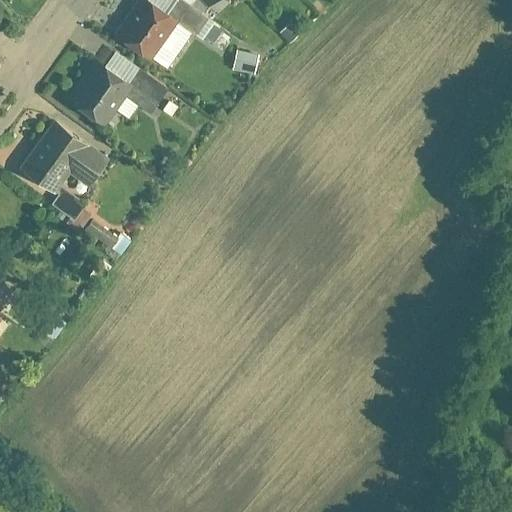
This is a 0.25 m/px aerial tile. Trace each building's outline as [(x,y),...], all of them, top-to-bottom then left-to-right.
[(134,0),(114,29),(153,57),(180,18),(169,11),(153,0),(134,0)] [(186,0),(176,0),(169,11),(180,18),(198,31),(209,16),(186,0)] [(253,72),(258,52),(236,46),(231,66),(253,72)] [(133,82),(97,56),(69,96),(105,122),(126,92),(133,82)] [(133,82),(126,92),(153,111),(170,86),(143,68),(133,82)] [(108,153),(56,117),(21,165),(58,191),(64,183),(73,170),(88,181),(108,153)] [(89,200),(64,183),(58,191),(52,200),(77,217),(89,200)] [(119,233),(95,216),(87,228),(111,245),(119,233)] [(0,314),(2,312),(0,310),(0,297),(11,282),(0,273),(0,314)]
